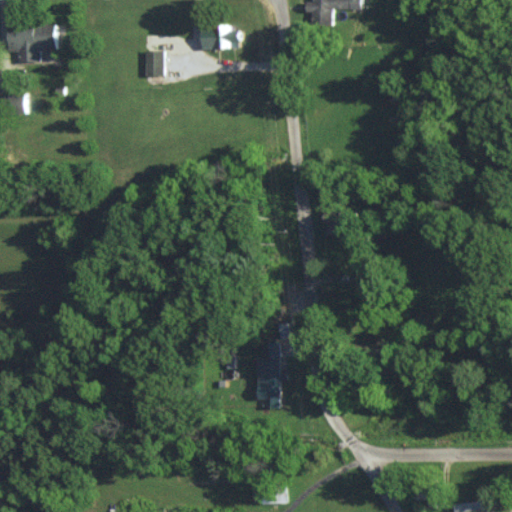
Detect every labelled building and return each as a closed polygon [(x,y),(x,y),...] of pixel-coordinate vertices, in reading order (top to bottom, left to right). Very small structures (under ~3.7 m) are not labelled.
[(362,8),(362,0),(314,0),(307,0),(307,11),(313,11),(313,24),(334,24),(334,8),(362,8)] [(19,61),(40,60),(40,49),(56,48),(56,23),(10,24),(10,50),(19,50),(19,61)] [(202,26),(203,48),(240,47),(240,29),(231,30),(231,26),(202,26)] [(164,49),(147,50),(147,75),(165,74),(164,49)] [(26,92),(2,93),(2,113),(26,113),(26,92)] [(343,211),(325,212),(326,234),(344,233),(343,211)] [(280,342),(264,342),(264,357),(259,358),(260,398),(272,397),(272,408),(282,407),(281,376),(280,342)] [(418,499),(428,499),(428,506),(438,507),(438,491),(418,490),(418,499)] [(493,510),(493,500),(455,501),(455,511),(493,510)]
